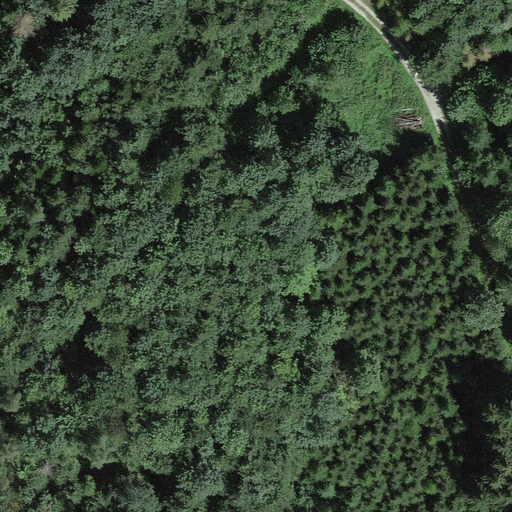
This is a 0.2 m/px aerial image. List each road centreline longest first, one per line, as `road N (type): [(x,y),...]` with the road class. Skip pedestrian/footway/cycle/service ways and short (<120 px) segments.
road 1 (track): [(337,0),(98,286),(71,336),(0,368)]
road 2 (track): [(357,0),(424,93),(511,305)]
